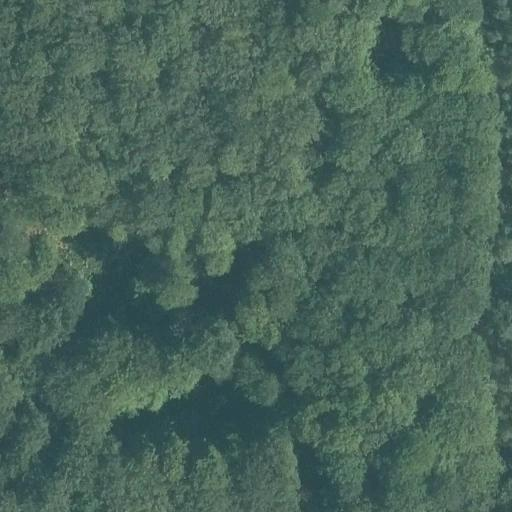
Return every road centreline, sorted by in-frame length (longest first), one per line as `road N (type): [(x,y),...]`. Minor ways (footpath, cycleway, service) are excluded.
road 1 (track): [(511,500),(169,463),(0,472)]
road 2 (track): [(63,0),(0,128)]
